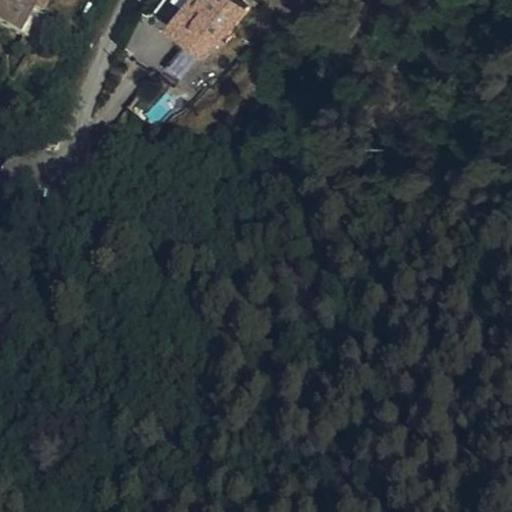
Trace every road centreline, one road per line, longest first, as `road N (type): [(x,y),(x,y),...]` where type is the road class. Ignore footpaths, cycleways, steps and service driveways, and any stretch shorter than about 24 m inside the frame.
road 1 (residential): [(130,0),(68,177)]
road 2 (residential): [(68,177),(0,325)]
